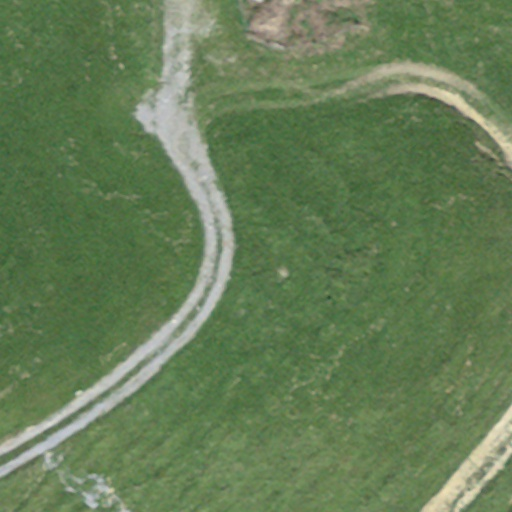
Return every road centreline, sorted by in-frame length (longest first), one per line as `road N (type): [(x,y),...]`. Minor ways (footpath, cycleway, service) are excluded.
road 1 (track): [(427,86),(351,86),(253,68),(183,17),(176,122),(212,256),(183,322),(128,374),(0,454)]
road 2 (track): [(419,511),(511,403)]
road 3 (track): [(511,170),(493,140),(427,86)]
